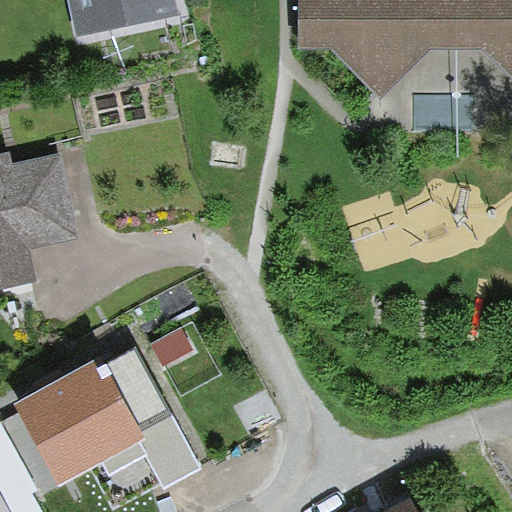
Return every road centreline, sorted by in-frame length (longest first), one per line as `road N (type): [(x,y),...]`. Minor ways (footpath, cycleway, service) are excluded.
road 1 (residential): [(335,474),(217,260)]
road 2 (residential): [(335,474),(511,413)]
